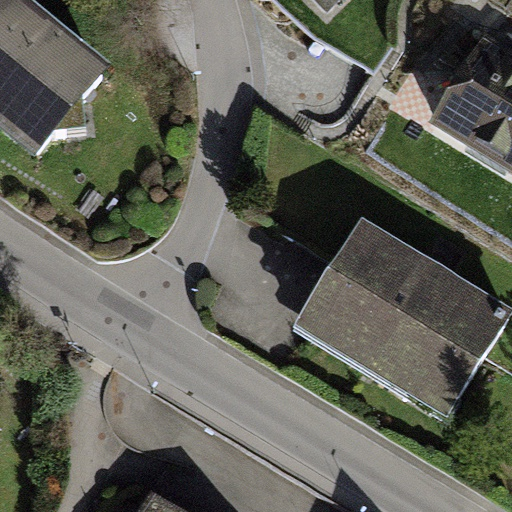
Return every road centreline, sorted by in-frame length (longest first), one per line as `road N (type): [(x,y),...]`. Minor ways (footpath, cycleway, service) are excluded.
road 1 (residential): [(141,336),(219,164),(229,58),(216,0)]
road 2 (residential): [(141,336),(430,511)]
road 3 (residential): [(0,238),(141,336)]
